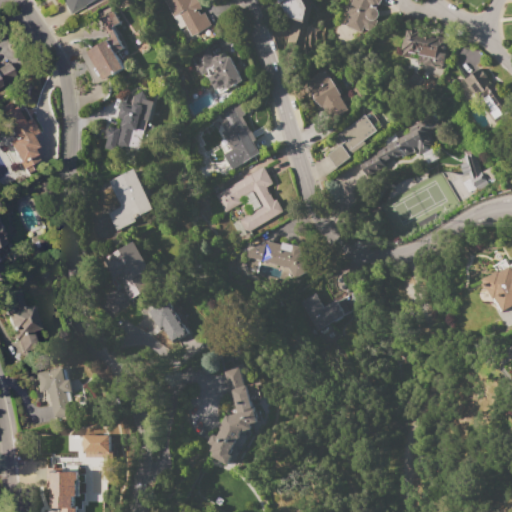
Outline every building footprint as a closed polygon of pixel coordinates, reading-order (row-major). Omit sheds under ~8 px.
[(86,0),(82,3),(82,7),(71,14),(64,3),(62,0),(86,0)] [(162,0),(196,0),(198,2),(200,9),(197,11),(199,15),(203,13),(211,27),(184,41),(162,0)] [(368,20),(362,34),(361,34),(344,27),(348,16),(345,15),(351,0),(379,0),(378,4),(375,3),(373,8),(375,9),(377,11),(377,14),(377,16),(375,18),(373,20),(371,20),(368,20)] [(113,12),(120,22),(111,28),(124,49),(115,54),(124,69),(104,81),(87,52),(111,37),(100,20),(113,12)] [(406,29),(409,30),(409,31),(415,32),(416,31),(419,32),(418,35),(431,38),(432,35),(450,39),(446,58),(444,58),(443,67),(418,62),(419,55),(409,52),(408,56),(410,56),(410,58),(400,56),(401,51),(400,50),(402,39),(404,39),(406,29)] [(205,49),(211,58),(214,56),(217,57),(223,53),(226,58),(228,57),(243,80),(236,84),(237,85),(232,88),(231,87),(219,94),(216,89),(214,90),(209,83),(211,81),(204,72),(200,75),(196,69),(197,69),(190,58),(205,49)] [(0,85),(16,79),(8,62),(0,65),(0,85)] [(480,68),(487,78),(486,78),(490,84),(494,82),(500,92),(483,103),(472,87),(469,89),(463,80),(468,76),(468,77),(480,68)] [(327,79),(328,78),(335,86),(339,95),(338,96),(347,110),(327,123),(317,109),(320,107),(312,99),(311,92),(304,81),(322,71),(327,79)] [(133,103),(144,106),(137,130),(133,129),(128,146),(104,139),(107,128),(109,128),(109,126),(118,129),(120,121),(121,122),(122,118),(124,118),(124,117),(119,116),(120,113),(119,113),(121,105),(131,108),(133,103)] [(234,104),(236,107),(240,104),(245,114),(241,116),(255,140),(251,142),(258,154),(234,168),(231,163),(235,161),(233,158),(232,159),(228,152),(231,150),(220,132),(223,130),(219,123),(221,121),(217,114),(234,104)] [(1,113),(14,106),(23,122),(28,119),(35,131),(34,132),(34,133),(33,133),(34,134),(30,136),(36,146),(32,148),(39,160),(23,168),(8,140),(14,137),(1,113)] [(371,109),(378,119),(376,120),(381,126),(362,141),(364,143),(348,155),(350,157),(337,167),(327,155),(337,147),(333,140),(340,135),(339,133),(371,109)] [(407,128),(431,115),(437,126),(429,130),(431,133),(428,134),(433,143),(417,152),(416,151),(411,153),(410,152),(401,157),(400,155),(382,164),(383,167),(364,177),(357,163),(371,157),(369,153),(409,132),(407,128)] [(262,167),(272,183),(265,188),(272,201),(275,199),(282,212),(245,234),(237,220),(260,206),(253,194),(239,203),(241,205),(224,215),(213,196),(262,167)] [(133,169),(142,189),(144,188),(155,209),(135,218),(134,221),(115,231),(107,213),(120,207),(107,181),(133,169)] [(102,259),(134,240),(146,260),(144,261),(148,269),(136,276),(143,288),(141,289),(143,291),(139,294),(138,293),(126,300),(102,259)] [(299,252),(303,258),(302,259),(309,270),(294,279),(291,275),(277,271),(278,266),(257,260),(259,254),(260,254),(264,240),(280,245),(281,243),(289,245),(289,244),(300,247),(299,252)] [(511,264),(511,306),(500,313),(493,300),(492,301),(483,285),(486,283),(484,280),(497,272),(494,266),(506,259),(510,266),(511,264)] [(8,316),(6,314),(5,313),(5,311),(5,309),(6,307),(8,306),(10,306),(12,306),(7,292),(18,288),(24,306),(31,304),(38,328),(32,330),(37,347),(26,351),(21,334),(15,336),(8,316)] [(300,301),(315,294),(322,308),(325,306),(325,305),(336,300),(336,301),(342,298),(349,311),(343,315),(328,323),(328,324),(315,331),(300,301)] [(188,332),(171,344),(149,311),(158,305),(159,306),(166,301),(174,312),(178,309),(186,322),(182,325),(188,332)] [(35,372),(62,367),(64,380),(69,380),(75,414),(52,418),(48,395),(46,395),(45,391),(38,392),(35,372)] [(231,393),(228,394),(222,372),(239,368),(243,386),(246,385),(251,405),(253,404),(255,410),(258,410),(261,420),(258,421),(258,422),(250,425),(251,429),(240,432),(240,438),(236,438),(228,454),(231,455),(226,465),(210,457),(212,453),(209,452),(211,447),(206,444),(212,434),(217,437),(223,425),(220,424),(225,415),(228,417),(228,415),(237,413),(231,393)] [(108,436),(81,435),(81,451),(107,452),(108,436)] [(46,468),(62,468),(62,469),(72,470),(72,472),(78,472),(77,483),(74,483),(74,498),(72,498),(72,506),(76,506),(76,504),(83,504),(82,511),(50,511),(51,488),(45,488),(46,468)]
